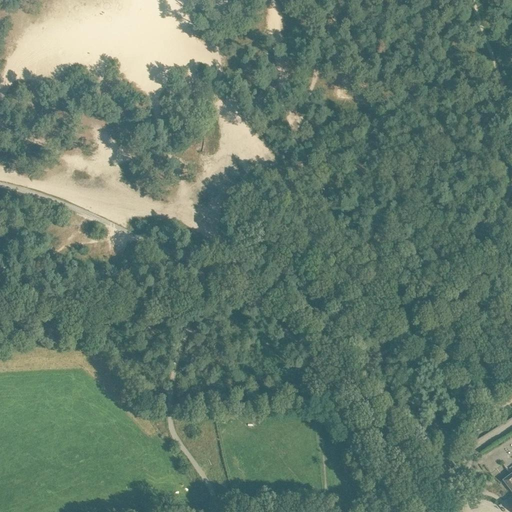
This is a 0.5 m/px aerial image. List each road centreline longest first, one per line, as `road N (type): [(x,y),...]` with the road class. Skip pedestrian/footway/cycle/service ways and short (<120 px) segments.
road 1 (track): [(397,511),(329,382),(226,244)]
road 2 (track): [(155,211),(0,175)]
